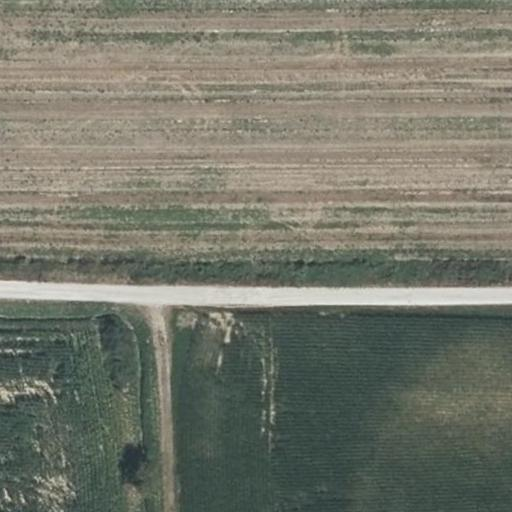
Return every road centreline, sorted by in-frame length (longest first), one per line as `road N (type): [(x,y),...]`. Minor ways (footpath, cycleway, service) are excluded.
road 1 (unclassified): [(511,294),(0,287)]
road 2 (track): [(170,511),(162,293)]
